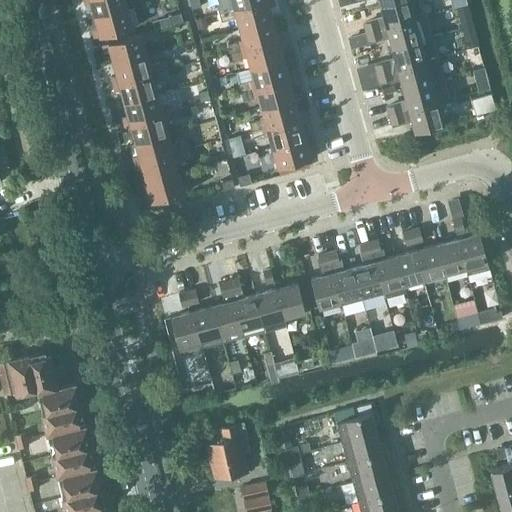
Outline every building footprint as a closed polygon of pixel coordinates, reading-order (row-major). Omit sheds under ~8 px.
[(89,0),(94,16),(127,7),(125,0),(89,0)] [(198,0),(189,0),(190,0),(192,9),(200,7),(198,0)] [(217,5),(219,13),(268,0),(267,0),(219,0),(220,4),(217,5)] [(240,29),(273,20),(268,0),(219,13),(221,22),(237,18),(240,29)] [(386,27),(415,19),(409,0),(403,0),(380,6),(383,19),(378,20),(380,29),(386,27)] [(465,0),(450,0),(453,9),(456,8),(467,5),(465,0)] [(467,5),(456,8),(459,19),(470,16),(467,5)] [(127,7),(94,16),(99,37),(133,28),(127,7)] [(171,25),(175,24),(183,22),(180,13),(168,17),(171,25)] [(391,48),(430,37),(425,16),(415,19),(386,27),(380,29),(382,37),(388,35),(391,48)] [(205,17),(195,20),(198,29),(207,27),(205,17)] [(273,20),(240,29),(243,40),(228,44),(230,53),(278,39),(273,20)] [(367,32),(380,29),(378,20),(364,24),(367,32)] [(369,41),(382,37),(380,29),(367,32),(369,41)] [(113,63),(146,54),(143,43),(158,39),(156,30),(141,34),(107,43),(113,63)] [(475,36),(464,39),(467,49),(478,46),(475,36)] [(397,69),(436,58),(430,37),(391,48),(395,60),(389,62),(391,70),(397,69)] [(250,68),(284,59),(278,39),(230,53),(232,61),(247,57),(250,68)] [(118,83),(167,70),(164,61),(149,65),(146,54),(113,63),(118,83)] [(399,77),(403,90),(442,79),(436,58),(397,69),(391,70),(394,79),(399,77)] [(241,92),(289,79),(284,59),(250,68),(253,79),(238,83),(241,92)] [(378,74),(391,70),(389,62),(376,66),(378,74)] [(167,70),(118,83),(124,103),(157,94),(154,83),(169,78),(167,70)] [(391,70),(378,74),(380,83),(394,79),(391,70)] [(261,108),(294,98),(289,79),(241,92),(243,101),(258,96),(261,108)] [(403,112),(438,102),(447,100),(442,79),(403,90),(406,102),(400,104),(403,112)] [(207,91),(197,94),(200,102),(210,99),(207,91)] [(129,122),(177,109),(175,101),(160,105),(157,94),(124,103),(129,122)] [(492,94),(471,100),(475,116),(478,115),(489,112),(495,110),(496,110),(492,94)] [(251,131),(300,118),(294,98),(261,108),(264,119),(249,123),(251,131)] [(415,132),(444,124),(438,102),(403,112),(405,120),(411,119),(415,132)] [(389,116),(403,112),(400,104),(387,107),(389,116)] [(177,109),(129,122),(123,124),(125,131),(131,129),(134,142),(168,133),(165,122),(180,118),(177,109)] [(392,124),(405,120),(403,112),(389,116),(392,124)] [(269,136),(272,147),(305,138),(302,125),(308,124),(306,117),(300,118),(251,131),(254,140),(269,136)] [(168,133),(134,142),(140,162),(188,149),(186,140),(171,144),(168,133)] [(305,138),(272,147),(277,168),(317,157),(314,148),(308,150),(305,138)] [(240,143),(229,147),(232,158),(243,155),(240,143)] [(188,149),(140,162),(145,181),(179,172),(176,161),(191,157),(188,149)] [(179,172),(145,181),(151,202),(184,193),(179,172)] [(248,174),(237,177),(240,186),(251,183),(248,174)] [(232,179),(221,183),(223,191),(234,188),(232,179)] [(456,233),(464,230),(460,217),(452,220),(456,233)] [(410,231),(414,244),(422,241),(419,229),(410,231)] [(456,233),(458,239),(467,275),(488,270),(486,263),(487,262),(479,233),(465,237),(464,230),(456,233)] [(414,244),(410,231),(402,233),(406,246),(414,244)] [(467,275),(458,239),(437,245),(445,274),(458,270),(460,280),(468,278),(467,275)] [(405,293),(403,285),(395,256),(383,259),(378,240),(369,242),(382,291),(384,298),(405,293)] [(365,264),(353,267),(361,297),(382,291),(369,242),(360,245),(365,264)] [(416,250),(424,280),(445,274),(437,245),(416,250)] [(395,256),(403,285),(424,280),(416,250),(395,256)] [(361,297),(353,267),(341,270),(336,251),(327,253),(340,302),(361,297)] [(340,302),(327,253),(317,256),(323,275),(311,279),(319,308),(340,302)] [(265,284),(274,282),(270,269),(262,271),(265,284)] [(228,280),(244,337),(265,331),(255,294),(243,297),(238,278),(228,280)] [(311,279),(306,280),(315,309),(319,308),(311,279)] [(213,305),(223,342),(244,337),(228,280),(220,283),(225,302),(213,305)] [(302,281),(297,282),(305,312),(310,311),(302,281)] [(275,288),(283,318),(305,312),(297,282),(275,288)] [(255,294),(265,331),(285,326),(283,318),(275,288),(255,294)] [(187,292),(190,305),(199,303),(195,289),(187,292)] [(190,305),(187,292),(178,294),(182,307),(190,305)] [(192,311),(200,340),(202,348),(223,342),(213,305),(192,311)] [(495,307),(477,311),(480,323),(502,318),(500,310),(496,311),(495,307)] [(200,340),(192,311),(170,317),(178,346),(200,340)] [(477,311),(456,317),(459,328),(480,323),(477,311)] [(456,322),(445,324),(447,332),(458,329),(456,322)] [(414,332),(405,334),(407,347),(417,345),(414,332)] [(357,342),(352,343),(355,356),(376,351),(372,338),(357,342)] [(340,348),(329,350),(332,361),(343,358),(340,348)] [(45,351),(27,355),(6,360),(7,361),(8,367),(10,373),(11,380),(13,386),(14,392),(14,393),(36,388),(37,393),(42,392),(59,388),(59,387),(51,354),(46,356),(45,351)] [(270,352),(263,354),(266,366),(274,364),(270,352)] [(285,361),(288,374),(297,371),(294,359),(285,361)] [(311,359),(300,362),(302,370),(313,367),(311,359)] [(237,360),(229,362),(229,365),(232,374),(240,372),(237,360)] [(0,369),(8,367),(7,361),(0,362),(0,369)] [(0,373),(1,376),(10,373),(8,367),(0,369),(0,373)] [(2,382),(11,380),(10,373),(1,376),(2,382)] [(4,388),(13,386),(11,380),(2,382),(4,388)] [(42,392),(47,412),(42,413),(47,435),(52,434),(85,426),(75,383),(59,387),(59,388),(42,392)] [(13,386),(4,388),(5,395),(14,392),(13,386)] [(356,416),(372,412),(370,404),(354,408),(356,416)] [(336,422),(355,417),(353,407),(334,412),(336,422)] [(336,422),(342,442),(376,433),(373,422),(377,421),(375,411),(355,417),(336,422)] [(222,427),(225,439),(207,443),(216,479),(248,471),(243,453),(248,452),(250,448),(244,422),(222,427)] [(95,468),(90,446),(85,426),(52,434),(57,454),(52,455),(57,477),(62,476),(95,468)] [(17,442),(26,439),(25,433),(15,435),(17,442)] [(379,443),(376,433),(342,442),(347,462),(386,451),(383,442),(379,443)] [(26,439),(17,442),(18,448),(28,446),(26,439)] [(510,458),(508,446),(497,449),(500,459),(507,457),(508,459),(510,458)] [(287,457),(299,454),(297,447),(285,450),(287,457)] [(347,462),(352,482),(387,472),(384,462),(388,460),(386,451),(347,462)] [(299,454),(287,457),(289,465),(301,462),(299,454)] [(511,462),(511,463),(489,469),(501,511),(511,509),(511,462)] [(95,468),(62,476),(67,496),(62,497),(65,511),(96,511),(106,510),(95,468)] [(390,483),(387,472),(352,482),(358,501),(396,491),(394,482),(390,483)] [(27,484),(36,481),(35,475),(25,477),(27,484)] [(248,511),(252,511),(271,508),(265,480),(242,485),(248,511)] [(36,481),(27,484),(28,490),(38,488),(36,481)] [(296,497),(309,494),(307,486),(294,489),(296,497)] [(358,501),(360,511),(396,511),(397,511),(395,501),(399,500),(396,491),(358,501)] [(309,494),(296,497),(298,505),(311,502),(309,494)]
